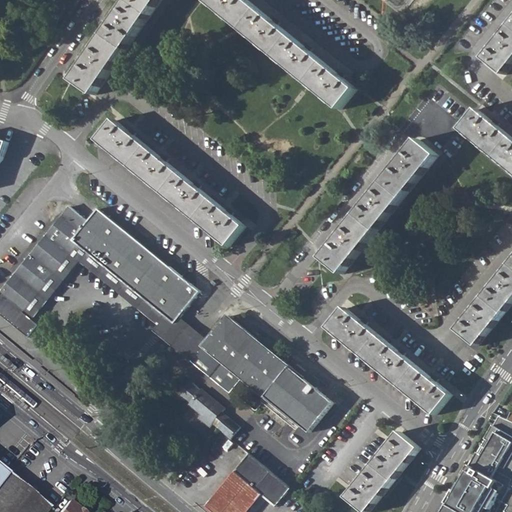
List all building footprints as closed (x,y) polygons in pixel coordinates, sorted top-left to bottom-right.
[(93,96),(160,0),(129,0),(118,16),(114,22),(90,56),(86,61),(72,82),(93,96)] [(248,0),(207,0),(342,110),(359,90),(345,79),(340,74),(312,52),(307,48),(280,26),(275,21),(248,0)] [(507,75),(511,68),(511,27),(502,40),(498,45),(486,59),(507,75)] [(511,170),(511,136),(500,126),(494,122),(479,109),(462,129),(511,170)] [(231,247),(248,227),(234,216),(228,211),(168,163),(163,158),(136,136),(131,132),(117,121),(100,140),(210,230),(231,247)] [(0,163),(1,164),(4,161),(10,143),(0,139),(0,163)] [(344,275),(441,156),(421,140),(405,159),(401,164),(375,196),(370,202),(344,234),(339,239),(324,258),(344,275)] [(100,210),(90,222),(71,207),(0,295),(0,313),(30,338),(40,325),(34,320),(25,312),(80,245),(177,324),(182,318),(203,292),(171,267),(100,210)] [(177,350),(193,362),(197,356),(206,346),(210,341),(195,329),(182,318),(177,324),(80,245),(25,312),(34,320),(81,262),(159,325),(154,331),(177,350)] [(479,347),(511,306),(511,265),(501,278),(497,284),(475,311),(470,316),(459,330),(479,347)] [(368,325),(363,321),(347,308),(331,328),(438,415),(454,396),(439,382),(434,378),(406,356),(401,352),(368,325)] [(272,350),(260,341),(230,316),(210,341),(206,346),(197,356),(237,388),(245,378),(269,396),(264,402),(288,420),(292,415),(304,424),(312,432),(335,403),(322,392),(315,401),(312,398),(319,389),(272,350)] [(260,341),(272,350),(276,345),(264,335),(260,341)] [(16,368),(1,356),(0,356),(0,360),(13,371),(16,368)] [(193,362),(232,394),(237,388),(197,356),(193,362)] [(227,409),(204,390),(203,391),(193,383),(188,388),(187,388),(181,396),(186,401),(187,400),(192,404),(191,405),(203,415),(200,418),(211,427),(214,424),(220,428),(232,439),(242,427),(229,417),(228,419),(222,414),(224,412),(227,409)] [(52,393),(60,400),(63,397),(55,390),(52,393)] [(288,420),(299,430),(304,424),(292,415),(288,420)] [(492,511),(500,498),(511,504),(508,511),(509,511),(511,511),(511,422),(500,417),(472,464),(443,511),(492,511)] [(366,511),(371,511),(423,449),(403,432),(391,446),(387,451),(365,479),(360,484),(349,498),(366,511)] [(278,506),(293,488),(252,455),(237,473),(268,498),(278,506)] [(257,511),(268,498),(237,473),(222,492),(211,506),(218,511),(257,511)] [(44,511),(48,508),(6,474),(0,481),(0,511),(44,511)] [(59,511),(80,511),(68,502),(59,511)]
